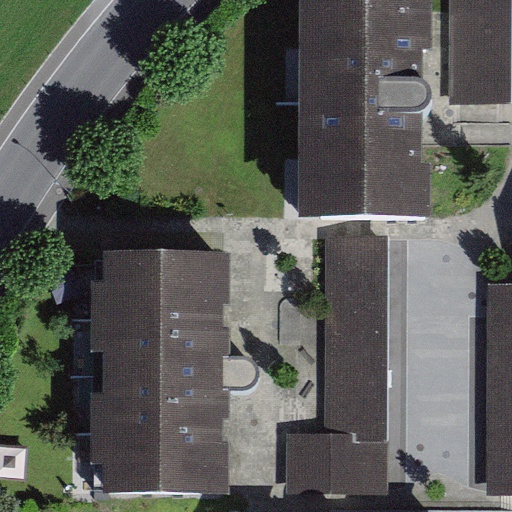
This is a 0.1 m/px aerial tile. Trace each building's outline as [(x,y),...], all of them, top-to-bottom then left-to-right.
[(312,0),(309,212),(432,214),(434,0),(312,0)] [(511,56),(511,55),(511,0),(449,0),(449,131),(511,131),(511,56)] [(391,242),(329,242),(328,435),(290,435),(290,495),(391,495),(391,242)] [(111,251),(114,475),(236,474),(234,249),(111,251)] [(511,287),(485,288),(488,496),(511,495),(511,287)]
